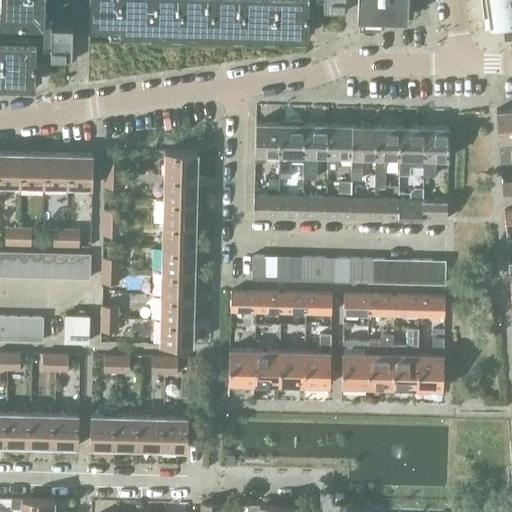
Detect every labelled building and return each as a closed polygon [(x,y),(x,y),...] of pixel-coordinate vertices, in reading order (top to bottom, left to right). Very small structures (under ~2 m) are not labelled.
[(0,0),(0,15),(45,17),(45,0),(0,0)] [(109,27),(307,33),(307,0),(90,0),(89,21),(109,22),(109,27)] [(355,0),(355,18),(356,18),(356,22),(356,27),(356,29),(357,30),(358,31),(359,32),(361,33),(362,34),(367,34),(368,34),(370,34),(373,32),(375,31),(375,30),(377,25),(378,21),(378,18),(404,19),(405,2),(411,2),(410,0),(355,0)] [(511,0),(486,0),(489,18),(502,16),(503,27),(511,26),(511,0)] [(50,46),(71,47),(72,17),(51,16),(50,38),(50,46)] [(0,80),(29,81),(29,82),(35,82),(36,37),(0,35),(0,80)] [(510,150),(511,149),(511,109),(496,111),(498,142),(499,147),(500,163),(511,162),(510,150)] [(289,161),(303,162),(304,124),(302,124),(302,121),(296,120),(290,121),(290,124),(280,124),(280,154),(279,172),(285,172),(289,172),(289,161)] [(264,162),(264,153),(280,154),(280,124),(256,123),(255,152),(254,152),(254,161),(264,162)] [(316,155),(327,155),(328,125),(304,124),(303,162),(303,178),(315,178),(316,155)] [(338,155),(351,155),(352,126),(328,125),(327,155),(327,169),(337,170),(338,155)] [(361,156),(375,156),(376,126),(352,126),(351,155),(351,170),(361,170),(361,156)] [(376,126),(375,156),(375,186),(384,186),(385,156),(399,156),(400,127),(376,126)] [(424,127),(400,127),(399,156),(423,157),(424,127)] [(424,127),(423,157),(423,176),(435,176),(436,157),(448,158),(449,128),(424,127)] [(163,151),(162,176),(196,177),(197,152),(163,151)] [(0,152),(0,193),(4,193),(4,185),(18,185),(19,153),(0,152)] [(43,154),(19,153),(18,185),(42,186),(43,154)] [(67,154),(43,154),(42,186),(66,187),(67,154)] [(92,155),(67,154),(66,187),(91,188),(92,155)] [(105,162),(104,174),(120,175),(120,162),(105,162)] [(351,170),(351,180),(361,180),(361,170),(351,170)] [(120,175),(104,174),(104,187),(120,187),(120,175)] [(162,176),(162,200),(195,201),(196,177),(162,176)] [(278,181),(267,181),(267,191),(277,191),(278,181)] [(338,182),(338,194),(351,194),(351,183),(338,182)] [(511,202),(511,182),(501,183),(503,204),(511,202)] [(414,183),(414,194),(422,195),(423,184),(414,183)] [(253,215),(278,216),(279,195),(253,195),(253,215)] [(298,216),(304,216),(305,195),(298,195),(279,195),(278,216),(298,216)] [(304,216),(326,217),(327,196),(305,195),(304,216)] [(346,217),(352,217),(353,197),(327,196),(326,217),(346,217)] [(352,217),(374,218),(374,198),(353,197),(352,217)] [(393,219),(400,218),(401,198),(394,198),(374,198),(374,218),(393,219)] [(400,218),(422,219),(422,199),(401,198),(400,218)] [(422,199),(422,219),(445,220),(446,200),(422,199)] [(162,200),(161,224),(194,225),(195,201),(162,200)] [(103,210),(103,222),(119,223),(119,210),(103,210)] [(511,211),(503,212),(505,232),(511,231),(511,211)] [(119,223),(103,222),(103,235),(119,235),(119,223)] [(161,224),(160,248),(194,249),(194,225),(161,224)] [(5,245),(17,245),(18,228),(6,228),(5,245)] [(18,228),(17,245),(29,245),(30,228),(18,228)] [(53,246),(65,246),(66,229),(54,229),(53,246)] [(66,229),(65,246),(78,246),(78,229),(66,229)] [(160,248),(160,271),(193,272),(194,249),(160,248)] [(0,277),(89,279),(90,254),(0,252),(0,277)] [(249,280),(263,280),(264,255),(250,254),(249,280)] [(263,280),(274,280),(276,255),(264,255),(263,280)] [(274,280),(287,281),(288,255),(276,255),(274,280)] [(287,281),(300,281),(301,256),(288,255),(287,281)] [(300,281),(311,281),(312,256),(301,256),(300,281)] [(311,281),(323,282),(324,257),(312,256),(311,281)] [(323,282),(334,282),(336,257),(324,257),(323,282)] [(334,282),(347,282),(348,257),(336,257),(334,282)] [(347,282),(359,283),(360,258),(348,257),(347,282)] [(102,258),(101,270),(118,270),(118,258),(102,258)] [(359,283),(371,283),(372,258),(360,258),(359,283)] [(371,283),(383,284),(384,258),(372,258),(371,283)] [(383,284),(395,284),(397,259),(384,258),(383,284)] [(395,284),(407,284),(409,259),(397,259),(395,284)] [(407,284),(419,285),(420,259),(409,259),(407,284)] [(419,285),(431,285),(433,260),(420,259),(419,285)] [(433,260),(431,285),(445,285),(445,261),(445,260),(433,260)] [(118,270),(101,270),(101,283),(118,283),(118,270)] [(160,271),(159,295),(192,296),(193,272),(160,271)] [(229,311),(256,311),(256,291),(229,290),(229,311)] [(283,312),(283,292),(256,291),(256,311),(283,312)] [(283,312),(305,313),(306,293),(283,292),(283,312)] [(306,293),(305,313),(330,314),(330,294),(306,293)] [(342,314),(368,315),(369,295),(343,294),(342,314)] [(159,295),(158,319),(192,320),(192,296),(159,295)] [(390,315),(395,315),(396,296),(369,295),(368,315),(390,315)] [(395,315),(418,316),(419,297),(396,296),(395,315)] [(419,297),(418,316),(444,318),(445,298),(419,297)] [(101,306),(100,318),(117,319),(117,306),(101,306)] [(63,314),(62,342),(88,343),(89,315),(82,315),(82,312),(73,312),(73,314),(63,314)] [(0,340),(42,342),(42,318),(0,316),(0,340)] [(117,319),(100,318),(100,331),(116,331),(117,319)] [(192,320),(158,319),(158,344),(191,345),(192,320)] [(391,388),(416,389),(417,355),(418,328),(407,328),(406,344),(392,344),(391,388)] [(417,355),(416,389),(442,390),(442,387),(443,356),(442,356),(442,338),(443,329),(432,329),(431,355),(417,355)] [(319,333),(319,351),(304,351),(303,386),(328,387),(330,352),(330,334),(319,333)] [(391,388),(392,344),(392,333),(381,333),(380,342),(367,341),(365,387),(391,388)] [(339,386),(365,387),(367,341),(341,340),(339,386)] [(228,383),(253,384),(254,349),(229,348),(228,383)] [(253,384),(278,385),(279,350),(254,349),(253,384)] [(278,385),(303,386),(304,351),(279,350),(278,385)] [(7,352),(6,369),(18,369),(19,353),(7,352)] [(42,370),(54,371),(55,354),(42,353),(42,370)] [(55,354),(54,371),(67,371),(67,354),(55,354)] [(103,372),(115,372),(116,355),(104,355),(103,372)] [(116,355),(115,372),(128,372),(128,356),(116,355)] [(151,373),(164,373),(164,356),(152,356),(151,373)] [(164,356),(164,373),(176,374),(176,357),(164,356)] [(4,446),(28,446),(29,413),(6,412),(4,446)] [(28,446),(52,447),(53,414),(29,413),(28,446)] [(53,414),(52,447),(77,448),(78,415),(53,414)] [(88,448),(113,449),(113,415),(89,415),(88,448)] [(113,449),(137,449),(137,416),(113,415),(113,449)] [(137,449),(161,450),(161,417),(137,416),(137,449)] [(161,417),(161,450),(185,450),(186,417),(161,417)] [(20,498),(19,511),(53,511),(54,499),(20,498)]
